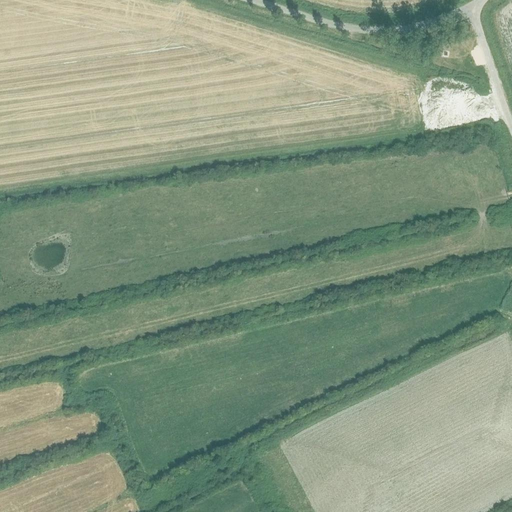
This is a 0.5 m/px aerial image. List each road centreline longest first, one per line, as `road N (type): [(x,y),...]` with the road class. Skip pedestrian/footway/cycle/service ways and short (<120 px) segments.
road 1 (unclassified): [(470,8),(390,29),(249,0)]
road 2 (unclassified): [(511,129),(470,8)]
